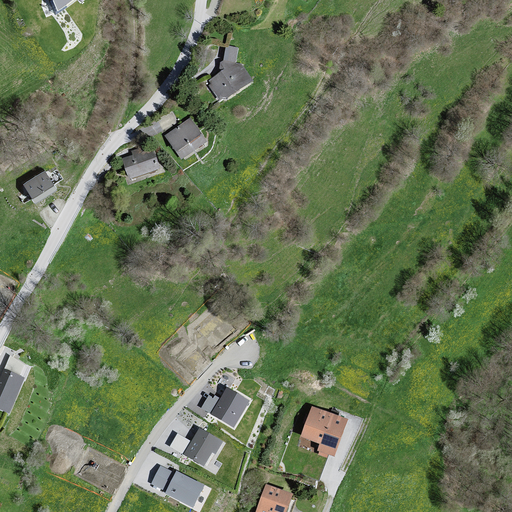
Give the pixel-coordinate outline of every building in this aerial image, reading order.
[(70,0),(52,0),(58,9),(70,0)] [(251,86),(234,64),(203,85),(218,108),(251,86)] [(205,147),(184,121),(159,137),(179,164),(205,147)] [(156,177),(149,150),(116,160),(123,187),(156,177)] [(53,191),(37,171),(13,186),(26,208),(53,191)] [(26,364),(11,357),(0,380),(0,409),(8,413),(25,378),(20,376),(26,364)] [(249,400),(226,387),(220,398),(215,395),(213,398),(208,395),(201,408),(234,427),(249,400)] [(345,424),(306,411),(293,441),(330,462),(345,424)] [(224,441),(199,427),(191,441),(178,433),(170,446),(205,466),(212,452),(216,455),(224,441)] [(208,466),(213,468),(219,456),(214,454),(208,466)] [(175,472),(160,465),(150,483),(166,491),(165,493),(194,508),(205,485),(176,470),(175,472)] [(291,511),(297,500),(263,487),(253,511),(291,511)]
